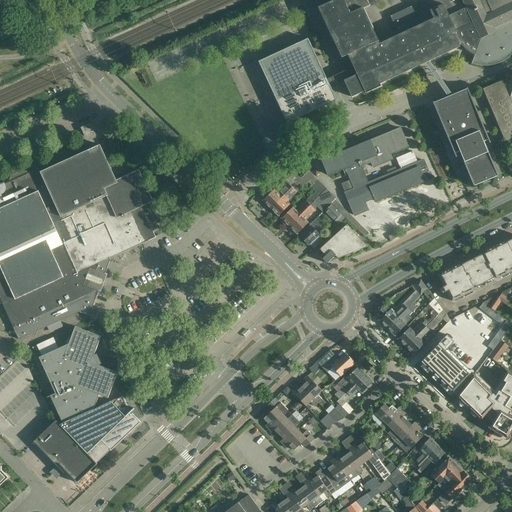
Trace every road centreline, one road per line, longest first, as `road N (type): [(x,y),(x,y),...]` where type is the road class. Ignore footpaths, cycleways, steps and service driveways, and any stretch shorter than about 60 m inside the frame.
road 1 (unclassified): [(225,206),(92,73),(52,0)]
road 2 (tertiary): [(511,195),(337,284)]
road 3 (residential): [(251,493),(346,423),(395,372)]
road 4 (tertiary): [(224,379),(91,511)]
road 5 (tertiary): [(352,307),(511,218)]
road 6 (tertiary): [(133,511),(247,402)]
road 7 (residential): [(508,465),(464,439),(395,372)]
road 8 (unclassified): [(314,288),(225,206)]
